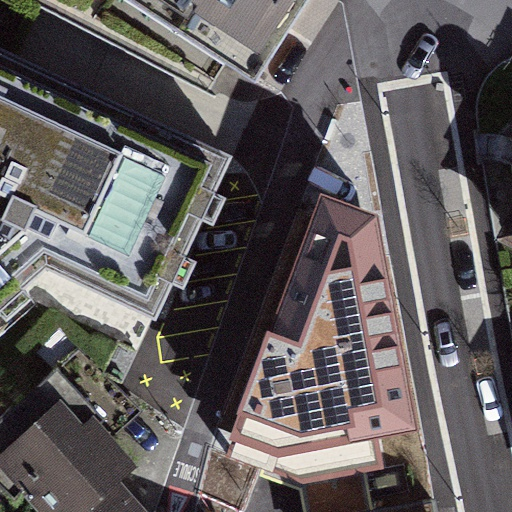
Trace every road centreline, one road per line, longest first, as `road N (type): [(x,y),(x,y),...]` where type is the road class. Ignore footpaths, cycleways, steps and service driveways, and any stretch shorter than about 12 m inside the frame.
road 1 (residential): [(399,8),(328,76),(189,462),(182,511)]
road 2 (residential): [(399,8),(431,234),(493,511)]
